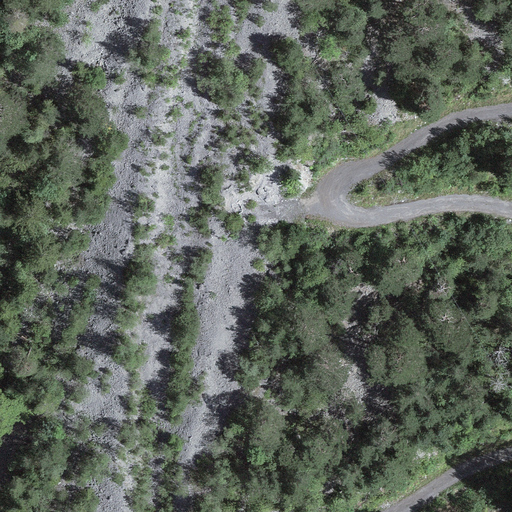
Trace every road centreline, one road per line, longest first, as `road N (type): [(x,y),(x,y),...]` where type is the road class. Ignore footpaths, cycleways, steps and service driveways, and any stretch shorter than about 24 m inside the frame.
road 1 (track): [(511,209),(463,200),(351,214),(333,192),(343,175),(453,120),(511,108)]
road 2 (track): [(393,511),(511,451)]
